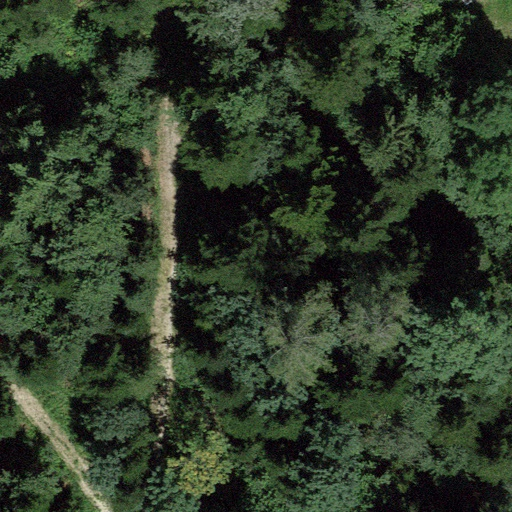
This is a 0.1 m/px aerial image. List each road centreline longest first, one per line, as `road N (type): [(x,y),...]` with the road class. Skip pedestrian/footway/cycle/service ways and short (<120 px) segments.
road 1 (track): [(141,511),(153,485),(167,107)]
road 2 (track): [(93,511),(0,393)]
